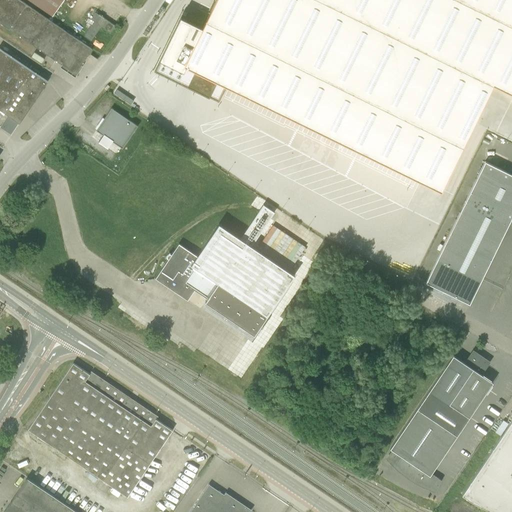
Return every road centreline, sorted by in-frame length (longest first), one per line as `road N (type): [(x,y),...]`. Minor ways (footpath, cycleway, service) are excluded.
road 1 (tertiary): [(331,511),(56,328)]
road 2 (unclassified): [(0,182),(105,70),(156,0)]
road 3 (unknown): [(511,370),(443,482)]
